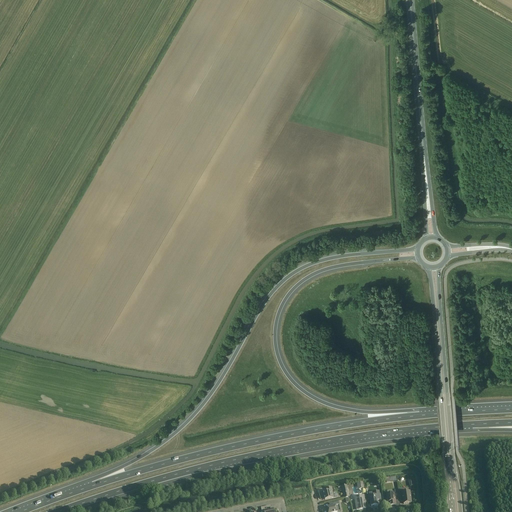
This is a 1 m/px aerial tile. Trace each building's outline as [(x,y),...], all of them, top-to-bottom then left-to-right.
[(332,490),(331,487),(326,489),(326,492),(323,492),(324,495),(322,495),(323,498),(324,497),(325,500),(332,498),(330,491),(332,490)] [(405,492),(404,489),(398,490),(399,497),(402,496),(404,504),(411,503),(410,492),(405,492)] [(379,492),(369,493),(370,497),(371,507),(378,506),(377,499),(380,498),(379,492)] [(387,499),(386,499),(387,503),(390,502),(390,506),(396,505),(395,498),(394,498),(394,494),(386,495),(387,499)] [(366,508),(363,496),(355,498),(357,510),(366,508)] [(341,509),(339,502),(328,504),(329,507),(327,508),(327,511),(337,511),(337,510),(341,509)]
